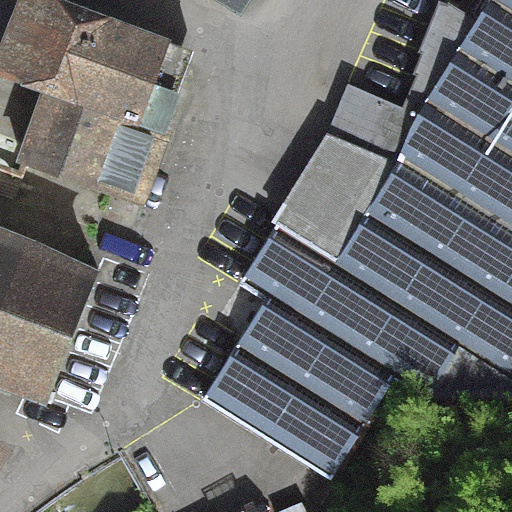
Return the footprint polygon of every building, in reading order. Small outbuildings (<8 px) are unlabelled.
[(193,38),(80,0),(3,0),(0,10),(0,69),(58,89),(34,160),(139,196),(193,38)] [(219,356),(196,398),(329,474),(391,377),(422,390),(456,345),(511,373),(511,0),(478,0),(386,163),(324,131),(263,214),(277,222),(200,345),(219,356)] [(431,0),(315,0),(290,71),(394,107),(431,0)] [(0,383),(45,403),(99,277),(0,235),(0,383)] [(250,511),(246,503),(226,511),(250,511)]
